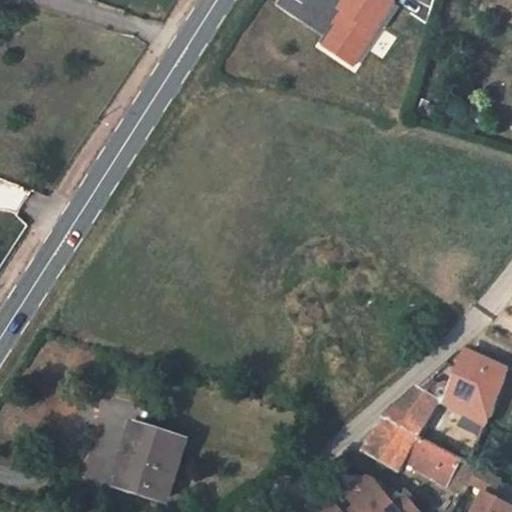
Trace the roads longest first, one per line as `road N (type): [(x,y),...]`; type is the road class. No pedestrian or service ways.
road 1 (secondary): [(222,0),(0,340)]
road 2 (unclassified): [(511,280),(248,511)]
